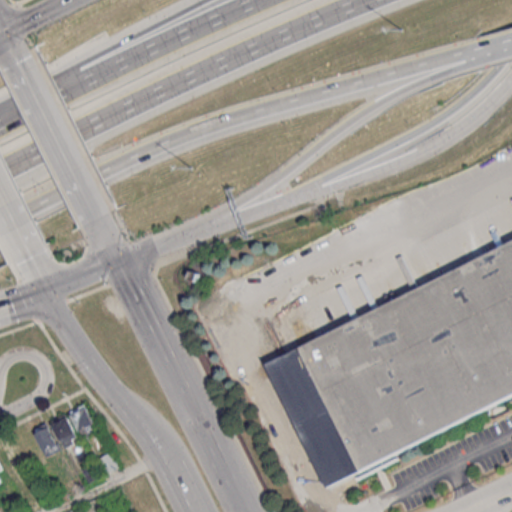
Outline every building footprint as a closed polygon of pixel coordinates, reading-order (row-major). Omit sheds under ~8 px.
[(360,471),(511,394),(511,240),(299,348),(360,471)] [(70,412),(84,436),(99,428),(86,403),(70,412)] [(53,419),(61,447),(78,442),(70,414),(53,419)] [(35,427),(43,454),(59,450),(51,423),(35,427)] [(0,481),(2,481),(0,477),(0,471),(5,469),(22,462),(14,444),(0,450),(0,481)] [(106,474),(119,466),(111,452),(98,459),(106,474)] [(84,468),(88,481),(99,477),(95,464),(84,468)]
